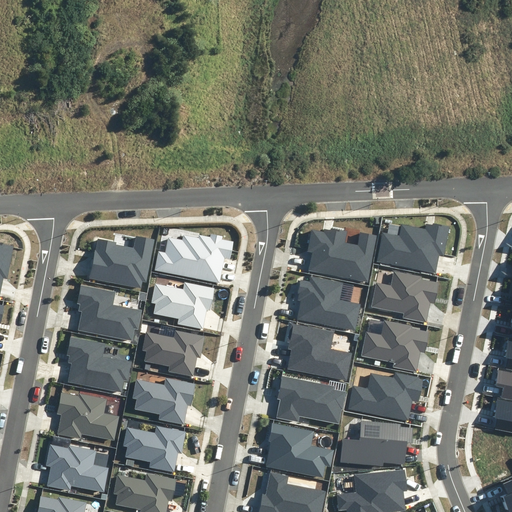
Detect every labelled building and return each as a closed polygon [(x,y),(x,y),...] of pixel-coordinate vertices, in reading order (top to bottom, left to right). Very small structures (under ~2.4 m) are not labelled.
[(399,235),(382,232),(376,262),(436,273),(440,255),(444,256),(450,227),(433,224),(433,225),(426,224),(425,228),(401,223),(399,235)] [(309,269),(367,281),(376,236),(361,233),(358,245),(346,242),(348,231),(331,228),(330,230),(325,229),(324,232),(312,230),(308,251),(313,252),(309,269)] [(154,270),(220,283),(225,258),(230,259),(233,242),(222,239),(222,236),(211,234),(210,237),(199,235),(199,238),(184,235),(183,240),(168,238),(165,252),(158,251),(154,270)] [(90,278),(141,288),(142,281),(147,282),(155,239),(136,235),(133,248),(116,244),(116,242),(98,239),(90,278)] [(0,294),(3,278),(8,279),(14,246),(0,242),(0,294)] [(403,318),(426,322),(430,303),(434,304),(439,283),(422,279),(422,277),(394,271),(391,286),(375,283),(370,307),(404,314),(403,318)] [(356,331),(361,304),(341,300),(344,283),(311,277),(310,282),(300,280),(298,293),(299,294),(298,300),(301,301),(297,319),(356,331)] [(178,324),(203,329),(207,310),(210,310),(215,288),(185,283),(184,289),(155,284),(152,303),(156,304),(154,314),(179,319),(178,324)] [(79,330),(133,341),(135,329),(139,330),(142,310),(114,304),(116,292),(81,285),(77,304),(80,304),(79,311),(82,312),(79,330)] [(394,367),(416,371),(420,352),(425,353),(429,332),(412,328),(413,326),(384,320),(381,335),(366,332),(361,356),(394,363),(394,367)] [(346,380),(352,352),(331,348),(335,332),(292,323),(288,342),(290,342),(289,349),(291,350),(288,368),(346,380)] [(168,372),(193,377),(197,358),(201,359),(205,337),(175,331),(174,338),(146,332),(142,351),(146,352),(144,362),(169,367),(168,372)] [(68,382),(122,392),(125,381),(128,381),(132,362),(103,356),(106,343),(70,337),(67,355),(70,356),(68,363),(72,363),(68,382)] [(502,398),(511,400),(511,372),(497,369),(493,386),(503,388),(502,398)] [(419,402),(423,380),(419,380),(420,377),(395,373),(394,378),(371,373),(368,388),(353,385),(349,409),(409,421),(413,401),(419,402)] [(335,386),(282,376),(277,399),(280,400),(277,417),(298,422),(299,416),(339,424),(342,410),(346,392),(334,390),(335,386)] [(159,419),(184,424),(187,405),(191,406),(195,384),(166,378),(164,385),(136,379),(132,398),(137,399),(134,410),(160,415),(159,419)] [(58,433),(80,438),(81,434),(114,440),(118,417),(104,414),(107,399),(79,394),(78,396),(61,392),(57,415),(61,415),(58,433)] [(511,402),(497,400),(493,417),(497,418),(494,428),(511,432),(511,402)] [(341,462),(383,466),(384,463),(405,465),(407,443),(411,444),(413,428),(401,427),(401,424),(361,421),(360,440),(343,439),(341,462)] [(314,432),(273,423),(269,441),(271,442),(266,467),(323,478),(326,466),(331,467),(334,450),(311,446),(314,432)] [(149,467),(174,472),(178,453),(182,454),(186,432),(156,426),(155,433),(127,427),(123,446),(127,447),(125,458),(150,463),(149,467)] [(47,485),(70,490),(71,485),(104,492),(108,468),(93,465),(96,451),(69,445),(68,447),(50,444),(45,466),(51,467),(47,485)] [(407,491),(405,469),(354,474),(356,492),(337,494),(338,511),(347,510),(346,511),(394,511),(406,511),(404,491),(407,491)] [(289,476),(270,472),(266,494),(262,494),(258,511),(321,511),(326,492),(287,484),(289,476)] [(140,511),(166,511),(169,500),(172,501),(176,479),(147,473),(145,480),(117,474),(113,493),(118,494),(115,505),(141,510),(140,511)] [(511,511),(511,479),(501,484),(505,493),(499,496),(505,511),(511,511)] [(84,511),(86,503),(59,497),(58,500),(41,496),(37,511),(84,511)]
